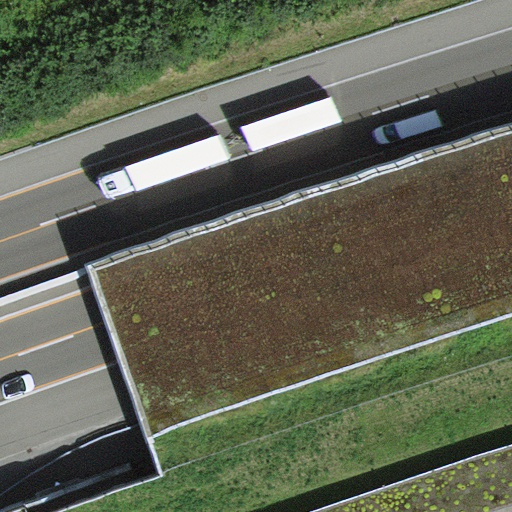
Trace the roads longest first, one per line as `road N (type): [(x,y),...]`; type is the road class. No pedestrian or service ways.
road 1 (motorway): [(0,361),(511,191)]
road 2 (motorway): [(511,70),(0,240)]
